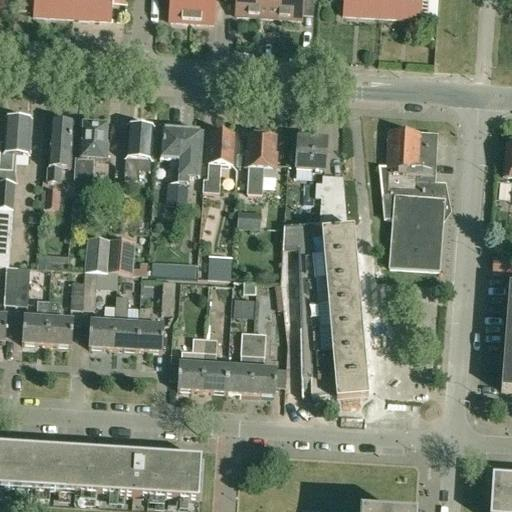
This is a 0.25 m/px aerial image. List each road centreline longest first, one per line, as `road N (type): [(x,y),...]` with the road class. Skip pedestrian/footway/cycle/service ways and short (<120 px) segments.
road 1 (residential): [(454,444),(0,414)]
road 2 (residential): [(454,444),(480,97)]
road 3 (unclassified): [(480,97),(140,75)]
road 4 (unclassified): [(140,75),(0,68)]
